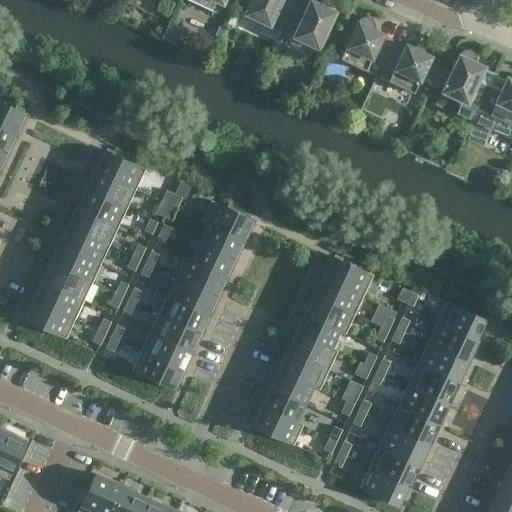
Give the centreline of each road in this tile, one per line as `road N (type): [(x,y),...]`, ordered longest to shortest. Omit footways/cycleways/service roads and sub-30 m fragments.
road 1 (residential): [(184,476),(0,390)]
road 2 (residential): [(184,476),(255,312)]
